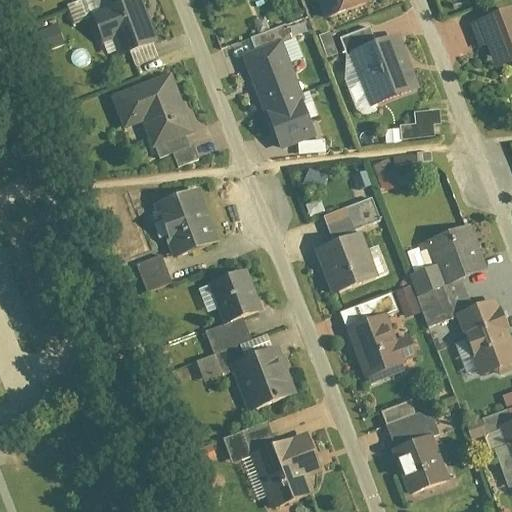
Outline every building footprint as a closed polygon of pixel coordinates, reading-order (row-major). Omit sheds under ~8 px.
[(149,45),(134,0),(122,0),(87,11),(103,60),(149,45)] [(308,0),(316,23),(367,7),(364,0),(308,0)] [(511,9),(456,29),(465,54),(478,49),(487,75),(511,66),(511,9)] [(41,56),(63,48),(56,28),(33,36),(41,56)] [(317,39),(323,61),(334,57),(328,36),(317,39)] [(252,118),(291,103),(279,71),(297,65),(287,38),(271,44),(230,60),(252,118)] [(417,94),(396,38),(339,60),(359,116),(417,94)] [(188,137),(164,75),(102,99),(115,131),(131,125),(142,154),(188,137)] [(432,142),(431,127),(438,126),(437,113),(411,115),(412,129),(385,131),(385,145),(432,142)] [(416,158),(374,164),(377,181),(418,174),(416,158)] [(212,249),(192,194),(140,212),(161,267),(212,249)] [(468,225),(419,242),(436,292),(485,276),(468,225)] [(303,256),(320,301),(365,285),(381,279),(369,246),(358,250),(353,237),(303,256)] [(254,317),(238,273),(196,288),(211,332),(254,317)] [(404,321),(418,316),(409,290),(394,295),(404,321)] [(447,318),(470,386),(511,371),(511,366),(490,303),(447,318)] [(9,314),(18,341),(36,335),(27,309),(9,314)] [(335,333),(356,387),(398,371),(396,365),(410,360),(401,335),(387,340),(378,316),(335,333)] [(234,418),(288,399),(271,349),(217,368),(234,418)] [(154,359),(157,373),(170,370),(167,356),(154,359)] [(511,423),(491,431),(510,486),(511,485),(511,423)] [(382,453),(400,501),(448,483),(430,434),(382,453)] [(313,476),(300,439),(241,460),(260,511),(270,511),(306,499),(299,481),(313,476)]
